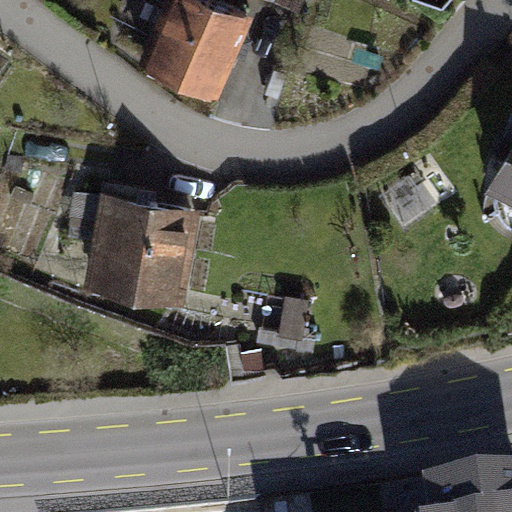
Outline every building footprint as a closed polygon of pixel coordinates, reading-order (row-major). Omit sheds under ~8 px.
[(169,0),(145,56),(215,86),(247,11),(221,0),(169,0)] [(511,145),(497,176),(506,180),(503,189),(504,199),(510,210),(511,211),(511,145)] [(105,209),(93,272),(177,288),(192,209),(137,199),(139,185),(110,179),(107,197),(77,191),(74,204),(105,209)] [(307,299),(271,292),(266,323),(260,322),(258,336),(313,346),(315,333),(301,330),(307,299)] [(511,511),(511,481),(435,493),(437,511),(511,511)]
